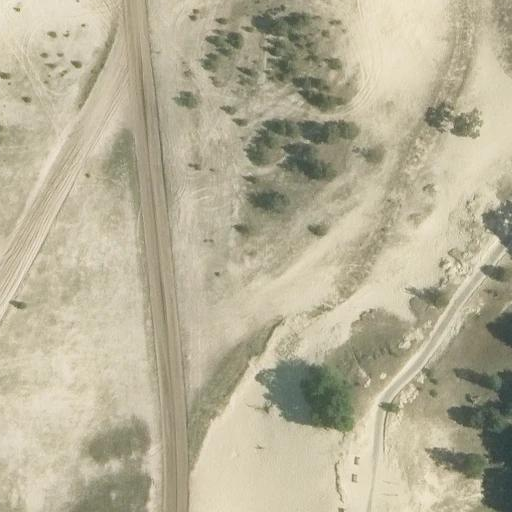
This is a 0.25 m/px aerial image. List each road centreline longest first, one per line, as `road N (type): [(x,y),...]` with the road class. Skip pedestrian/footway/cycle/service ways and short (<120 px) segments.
road 1 (track): [(176,511),(173,352),(134,0)]
road 2 (track): [(461,0),(456,87),(397,211),(299,294),(173,352)]
road 3 (track): [(137,28),(79,124),(0,306)]
road 4 (track): [(375,465),(450,393),(511,314)]
